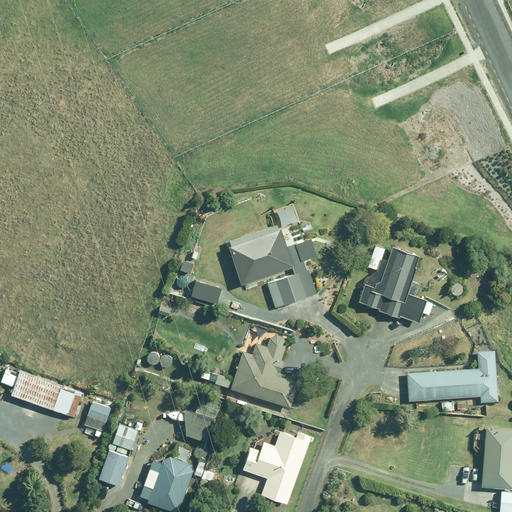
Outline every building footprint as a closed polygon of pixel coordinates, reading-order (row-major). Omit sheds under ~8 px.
[(393,213),(390,223),(401,227),(404,216),(393,213)] [(212,242),(208,226),(204,225),(190,256),(198,260),(205,245),(212,242)] [(279,227),(226,244),(238,283),(291,266),(293,274),(266,283),(273,307),(316,294),(303,253),(299,254),(291,228),(280,231),(279,227)] [(362,282),(356,300),(416,321),(424,298),(418,296),(421,287),(410,283),(419,255),(390,245),(375,286),(362,282)] [(382,250),(376,248),(369,269),(375,271),(382,250)] [(352,306),(348,315),(362,321),(366,311),(352,306)] [(217,372),(214,382),(289,407),(297,382),(279,376),(284,361),(278,359),(285,337),(270,332),(267,342),(255,338),(250,352),(240,349),(231,376),(217,372)] [(173,356),(149,348),(145,360),(169,368),(173,356)] [(405,370),(406,399),(478,396),(478,401),(498,400),(495,348),(475,349),(476,366),(405,370)] [(84,392),(18,368),(17,371),(4,367),(0,378),(0,383),(11,388),(9,393),(75,418),(84,392)] [(102,431),(112,406),(91,398),(81,423),(102,431)] [(454,400),(439,401),(440,411),(454,410),(454,400)] [(178,417),(183,419),(183,434),(204,442),(213,418),(183,406),(178,417)] [(163,427),(174,418),(169,411),(158,420),(163,427)] [(139,431),(119,422),(111,441),(131,450),(139,431)] [(511,426),(483,425),(480,485),(511,487),(511,426)] [(287,503),(309,435),(295,431),(294,435),(278,430),(273,444),(261,440),(259,448),(248,444),(240,469),(265,477),(260,494),(287,503)] [(209,447),(195,442),(191,453),(206,457),(209,447)] [(177,511),(193,464),(187,462),(191,449),(176,444),(172,456),(162,453),(156,471),(149,468),(144,484),(150,486),(145,501),(177,511)] [(115,451),(109,448),(98,477),(118,485),(129,456),(126,455),(128,450),(117,446),(115,451)] [(200,477),(205,463),(198,460),(192,474),(200,477)] [(205,470),(202,478),(216,483),(219,474),(205,470)] [(497,511),(511,511),(511,490),(499,490),(497,511)]
